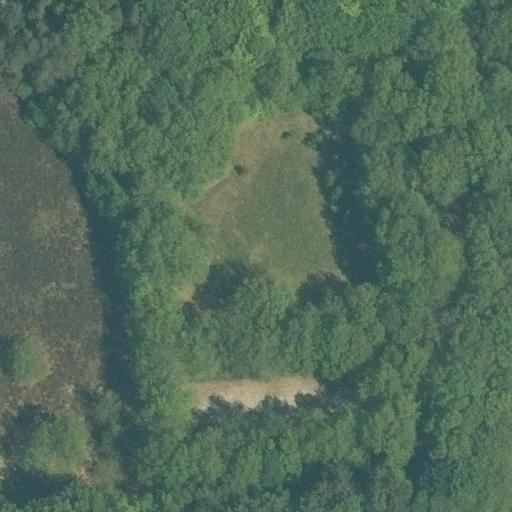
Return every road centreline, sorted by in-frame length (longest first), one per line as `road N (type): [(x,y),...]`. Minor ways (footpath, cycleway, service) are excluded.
road 1 (unclassified): [(423,511),(459,227),(474,0)]
road 2 (track): [(425,486),(157,511)]
